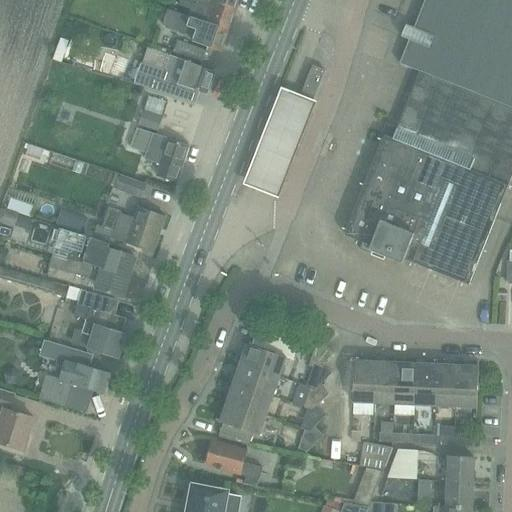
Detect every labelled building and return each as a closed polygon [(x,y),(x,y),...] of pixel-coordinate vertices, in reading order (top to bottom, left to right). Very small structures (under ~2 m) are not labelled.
[(228,31),(235,10),(206,0),(181,0),(180,6),(191,10),(189,17),(188,18),(228,31)] [(206,0),(235,10),(238,0),(206,0)] [(469,285),(511,174),(511,0),(426,0),(415,28),(407,25),(402,37),(410,41),(401,64),(410,67),(410,68),(420,72),(398,128),(389,125),(345,236),(361,243),(359,250),(368,254),(370,251),(402,263),(403,259),(469,285)] [(197,31),(193,43),(221,53),(228,31),(188,18),(189,17),(168,10),(163,26),(186,34),(188,28),(197,31)] [(60,37),(53,58),(61,61),(68,40),(60,37)] [(173,54),(183,57),(202,64),(206,52),(177,42),(173,54)] [(135,84),(137,85),(195,105),(199,92),(207,95),(215,72),(173,58),(173,59),(150,51),(146,64),(142,63),(135,84)] [(97,73),(114,79),(121,58),(104,52),(97,73)] [(226,56),(221,76),(231,78),(236,58),(226,56)] [(312,61),(301,88),(315,93),(325,66),(312,61)] [(316,110),(281,95),(246,192),(278,205),(316,110)] [(159,130),(164,117),(169,104),(150,97),(141,123),(159,130)] [(189,146),(170,140),(137,129),(131,148),(147,153),(145,160),(160,165),(157,177),(177,183),(189,146)] [(116,190),(142,200),(148,186),(122,176),(116,190)] [(25,190),(22,201),(46,208),(49,197),(25,190)] [(8,210),(30,218),(34,207),(11,199),(8,210)] [(116,240),(134,246),(153,253),(165,218),(139,208),(136,217),(121,212),(115,229),(99,223),(93,238),(114,246),(116,240)] [(0,221),(16,226),(18,216),(3,211),(0,221)] [(83,263),(129,278),(135,258),(90,244),(91,238),(75,233),(67,259),(67,261),(82,266),(83,263)] [(82,266),(67,261),(67,259),(53,255),(50,268),(98,282),(95,290),(123,298),(129,278),(83,263),(82,266)] [(0,279),(72,300),(79,303),(74,318),(87,322),(83,333),(79,332),(75,334),(73,341),(75,344),(89,349),(118,359),(126,336),(96,326),(100,313),(110,316),(114,302),(0,268),(0,279)] [(300,343),(293,341),(258,329),(252,348),(246,346),(242,357),(237,356),(235,364),(239,366),(279,379),(286,359),(294,362),(300,343)] [(47,377),(40,400),(67,408),(86,414),(94,391),(104,394),(110,375),(91,369),(83,367),(87,355),(46,342),(42,356),(67,364),(61,381),(47,377)] [(316,347),(309,366),(308,366),(313,368),(317,369),(322,365),(334,354),(325,344),(320,349),(316,347)] [(362,357),(354,357),(352,403),(373,404),(375,362),(362,362),(362,357)] [(375,362),(373,404),(394,405),(396,363),(395,363),(383,363),(383,358),(375,358),(375,362)] [(396,363),(394,405),(414,406),(416,363),(403,363),(403,359),(396,358),(395,363),(396,363)] [(437,365),(435,365),(424,364),(424,359),(416,359),(416,363),(414,406),(435,407),(437,365)] [(435,407),(455,408),(457,366),(456,366),(444,365),(444,361),(435,360),(435,365),(437,365),(435,407)] [(464,366),(465,361),(456,361),(456,366),(457,366),(455,408),(477,409),(478,366),(464,366)] [(317,369),(313,368),(306,387),(310,388),(315,390),(320,386),(331,376),(322,365),(317,369)] [(227,384),(232,385),(272,399),(279,379),(239,366),(234,378),(230,376),(227,384)] [(12,369),(5,374),(5,382),(12,386),(19,382),(19,373),(12,369)] [(221,403),(225,404),(266,418),(272,399),(232,385),(228,397),(223,396),(221,403)] [(315,390),(310,388),(303,408),(307,409),(313,411),(317,407),(329,396),(320,386),(315,390)] [(0,443),(23,451),(33,419),(10,411),(14,396),(0,390),(0,443)] [(266,418),(225,404),(221,416),(217,415),(214,423),(222,426),(218,438),(249,448),(253,436),(259,438),(266,418)] [(313,411),(307,409),(300,428),(304,430),(311,432),(315,429),(327,417),(317,407),(313,411)] [(422,426),(422,436),(413,435),(412,444),(433,445),(433,436),(433,427),(422,426)] [(297,449),(298,449),(308,452),(323,438),(315,429),(311,432),(304,430),(297,449)] [(392,443),(392,434),(379,434),(378,442),(392,443)] [(392,434),(392,443),(412,444),(413,435),(392,434)] [(453,446),(453,437),(433,436),(433,445),(453,446)] [(473,438),(453,437),(453,446),(473,447),(473,438)] [(206,467),(225,473),(238,476),(239,474),(259,480),(262,468),(242,463),(245,451),(213,442),(206,467)] [(363,444),(361,456),(383,460),(383,447),(363,444)] [(392,449),(384,448),(383,447),(383,460),(383,471),(392,449)] [(417,480),(418,452),(398,450),(388,478),(417,480)] [(359,467),(367,468),(367,469),(383,471),(383,460),(361,456),(359,467)] [(445,484),(471,486),(472,460),(446,459),(445,484)] [(370,505),(371,503),(383,471),(367,469),(354,502),(356,503),(356,506),(369,508),(370,505)] [(418,507),(430,508),(432,481),(419,480),(418,507)] [(444,509),(470,510),(471,486),(445,484),(444,508),(444,509)] [(221,493),(186,486),(180,511),(230,511),(233,499),(220,497),(221,493)] [(371,503),(370,505),(369,508),(368,511),(383,511),(384,504),(371,503)]
